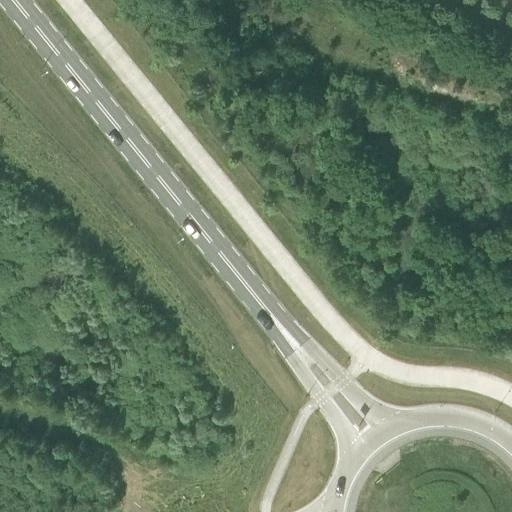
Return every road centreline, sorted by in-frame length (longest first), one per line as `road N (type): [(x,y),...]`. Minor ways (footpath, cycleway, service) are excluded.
road 1 (unclassified): [(364,364),(65,0)]
road 2 (primary): [(265,314),(10,0)]
road 3 (primary): [(392,426),(336,385),(265,314)]
road 4 (primary): [(265,314),(358,450)]
road 5 (unclassified): [(364,364),(511,397)]
road 6 (primary): [(511,445),(451,416),(392,426)]
